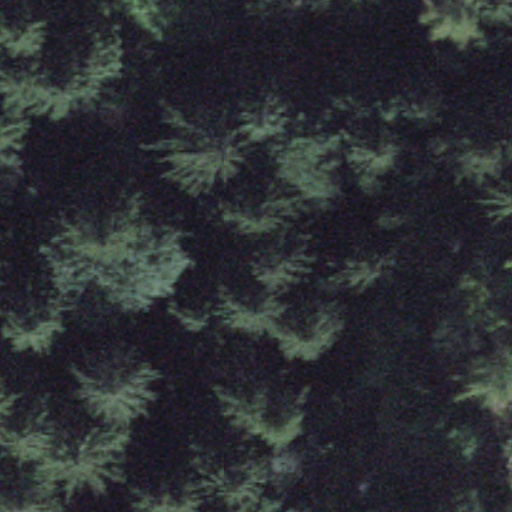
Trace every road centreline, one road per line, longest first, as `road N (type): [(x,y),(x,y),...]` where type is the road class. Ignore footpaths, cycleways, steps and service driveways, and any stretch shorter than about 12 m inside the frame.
road 1 (track): [(511,13),(85,511)]
road 2 (track): [(0,44),(22,71),(73,106),(130,112),(261,80),(348,35),(391,0)]
